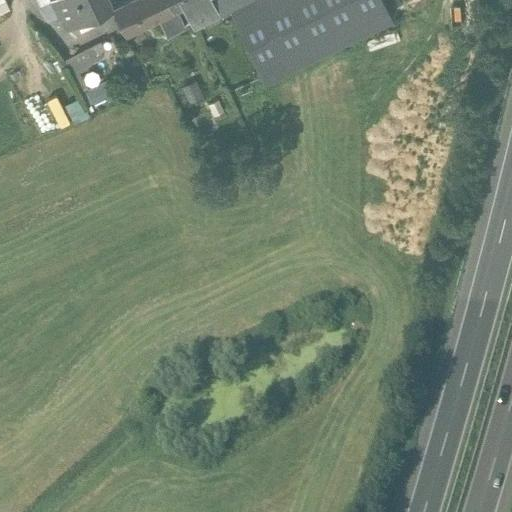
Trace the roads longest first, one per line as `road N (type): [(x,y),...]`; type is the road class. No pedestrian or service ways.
road 1 (motorway): [(511,191),(424,511)]
road 2 (motorway): [(478,511),(511,395)]
